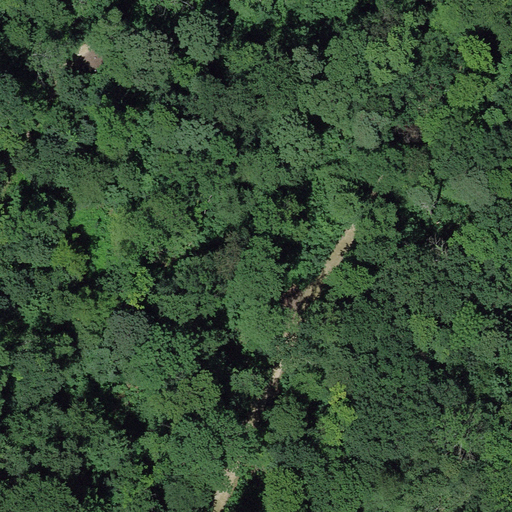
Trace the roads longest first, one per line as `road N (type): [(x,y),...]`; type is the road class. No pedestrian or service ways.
road 1 (track): [(238,511),(314,296),(501,0)]
road 2 (track): [(146,0),(55,89),(0,192)]
